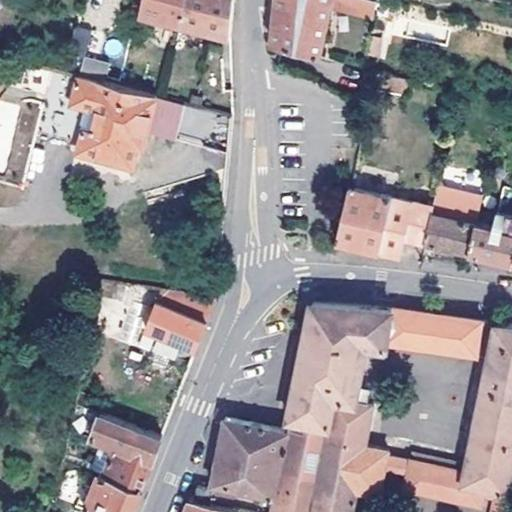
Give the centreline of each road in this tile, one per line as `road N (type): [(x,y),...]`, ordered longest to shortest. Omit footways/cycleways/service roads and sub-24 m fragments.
road 1 (residential): [(251,278),(252,0)]
road 2 (tertiary): [(251,278),(419,283),(511,297)]
road 3 (tertiary): [(153,511),(251,278)]
